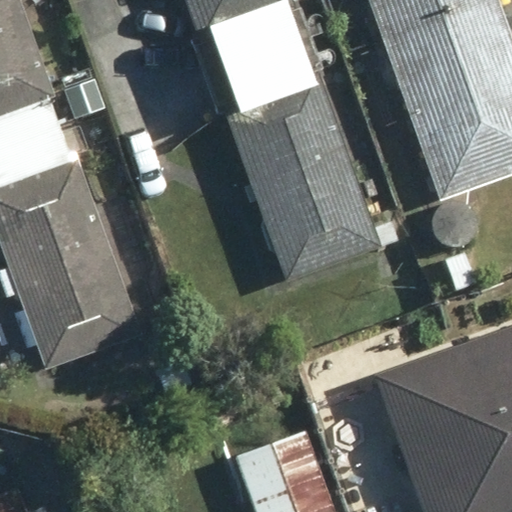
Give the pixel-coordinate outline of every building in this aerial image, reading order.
[(12,0),(0,0),(0,147),(59,126),(55,115),(78,107),(72,92),(50,101),(12,0)] [(180,0),(195,40),(204,37),(215,67),(302,36),(289,0),(290,0),(180,0)] [(363,0),(376,33),(469,0),(363,0)] [(511,55),(492,0),(469,0),(376,33),(435,199),(511,171),(511,55)] [(227,102),(218,106),(281,281),(393,241),(386,221),(371,227),(302,36),(215,67),(227,102)] [(59,126),(0,147),(0,256),(42,370),(136,335),(59,126)] [(472,283),(460,253),(440,261),(452,291),(472,283)] [(511,511),(511,343),(383,390),(395,423),(427,511),(511,511)] [(244,451),(229,457),(250,511),(331,511),(287,398),(232,419),(244,451)]
